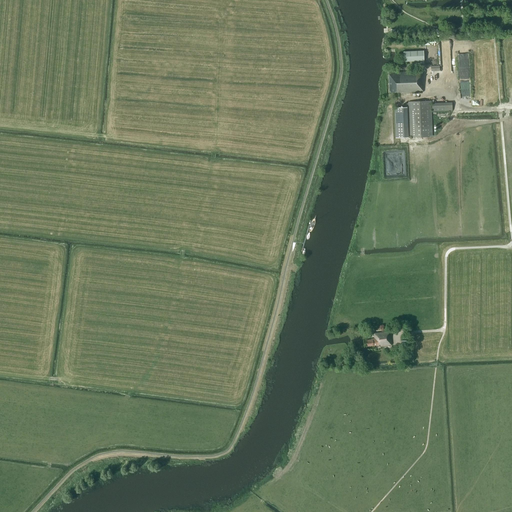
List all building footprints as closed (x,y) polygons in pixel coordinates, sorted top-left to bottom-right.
[(404,61),(424,61),(424,51),(404,51),(404,61)] [(421,77),(421,71),(389,72),(390,92),(423,91),(423,84),(421,84),(421,80),(423,79),(423,77),(421,77)] [(441,90),(447,87),(440,72),(434,74),(441,90)] [(410,137),(430,136),(433,136),(431,101),(409,102),(410,137)] [(433,111),(453,110),(452,102),(432,103),(433,111)] [(396,138),(406,137),(405,107),(395,107),(396,138)] [(381,346),(391,345),(390,335),(389,336),(389,331),(374,333),(374,339),(367,340),(367,346),(381,345),(381,346)]
